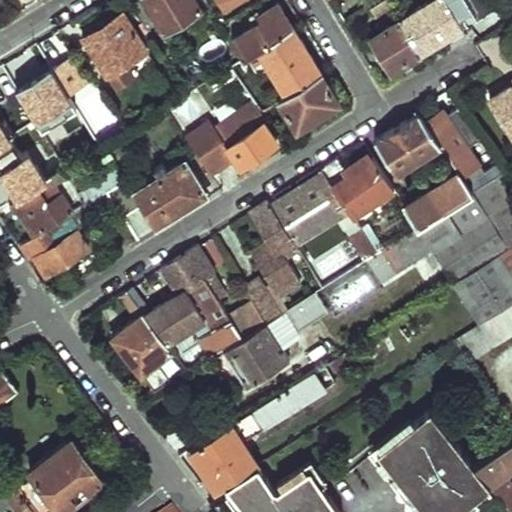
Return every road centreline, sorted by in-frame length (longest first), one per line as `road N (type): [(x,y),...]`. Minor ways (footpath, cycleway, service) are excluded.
road 1 (residential): [(378,101),(46,315)]
road 2 (residential): [(168,480),(154,445),(46,315)]
road 3 (residential): [(378,101),(312,0)]
